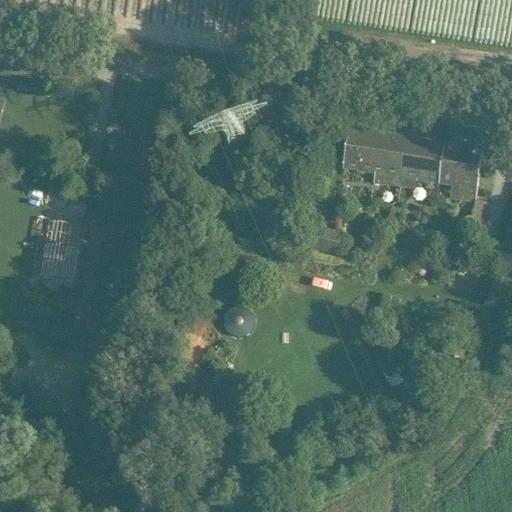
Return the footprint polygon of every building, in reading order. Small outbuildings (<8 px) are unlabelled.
[(347,148),(343,170),(375,175),(402,180),(408,138),(350,129),(347,148)] [(408,138),(402,180),(453,187),(451,198),(457,199),(475,202),(480,170),(484,150),(408,138)] [(113,148),(110,168),(108,178),(145,182),(150,154),(113,148)] [(56,199),(48,245),(44,244),(37,284),(69,289),(75,250),(71,249),(79,203),(56,199)] [(342,231),(307,226),(301,254),(315,256),(316,251),(339,255),(342,231)] [(170,251),(163,279),(192,287),(200,259),(170,251)] [(225,319),(224,322),(224,325),(225,328),(227,331),(228,333),(231,335),(233,337),(236,338),(239,338),(242,338),(245,337),(248,336),(251,334),(253,332),(254,329),(255,327),(256,324),(255,321),(255,318),(254,316),(252,313),(250,311),(248,309),(246,308),(243,307),(240,307),(237,307),(234,308),(232,309),(229,311),(227,314),(226,316),(225,319)] [(403,335),(423,335),(423,314),(403,314),(403,335)]
